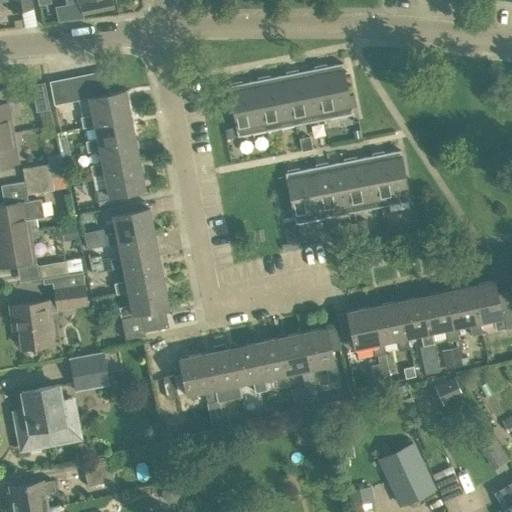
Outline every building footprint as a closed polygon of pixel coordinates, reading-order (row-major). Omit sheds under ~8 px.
[(9,0),(12,13),(34,8),(32,0),(9,0)] [(82,13),(82,14),(113,8),(111,0),(80,0),(81,1),(79,2),(82,13)] [(314,69),(324,118),(352,112),(342,63),(314,69)] [(295,124),(324,118),(314,69),(285,74),(295,124)] [(98,96),(110,93),(105,70),(94,73),(98,96)] [(87,98),(89,98),(98,96),(94,73),(83,75),(87,98)] [(267,129),(295,124),(285,74),(257,80),(267,129)] [(77,100),(87,98),(83,75),(72,77),(77,100)] [(66,102),(77,100),(72,77),(61,79),(66,102)] [(54,105),(66,102),(61,79),(49,81),(54,105)] [(238,135),(267,129),(257,80),(228,86),(238,135)] [(36,112),(50,109),(45,82),(31,84),(36,112)] [(0,135),(12,133),(7,103),(8,103),(6,89),(0,90),(0,135)] [(94,122),(130,115),(125,90),(110,93),(98,96),(89,98),(92,114),(80,116),(82,128),(94,126),(94,122)] [(99,146),(135,139),(130,115),(94,122),(94,126),(97,139),(85,141),(87,152),(99,150),(99,146)] [(12,133),(0,135),(0,164),(17,162),(12,133)] [(104,171),(140,164),(135,139),(99,146),(99,150),(102,163),(90,165),(92,176),(104,174),(104,171)] [(68,145),(59,148),(60,154),(61,157),(71,154),(68,145)] [(371,156),(381,205),(410,199),(400,150),(371,156)] [(24,181),(65,175),(61,157),(60,154),(47,156),(49,164),(22,168),(24,181)] [(352,211),(381,205),(371,156),(342,161),(352,211)] [(324,216),(352,211),(342,161),(314,167),(324,216)] [(104,171),(104,174),(107,188),(95,190),(99,207),(109,205),(107,198),(109,198),(109,196),(145,188),(140,164),(104,171)] [(295,222),(324,216),(314,167),(285,173),(295,222)] [(65,175),(24,181),(27,195),(68,187),(65,175)] [(0,235),(38,230),(36,218),(44,217),(41,198),(23,202),(0,205),(0,235)] [(118,240),(154,232),(149,208),(113,215),(116,232),(104,234),(106,246),(118,244),(118,240)] [(365,219),(357,221),(359,233),(368,231),(365,219)] [(38,230),(0,235),(0,266),(33,261),(30,238),(39,237),(38,230)] [(122,264),(159,257),(154,232),(118,240),(118,244),(121,257),(109,259),(111,270),(123,268),(122,264)] [(333,273),(330,250),(320,252),(323,274),(333,273)] [(127,288),(163,281),(159,257),(122,264),(123,268),(126,280),(114,283),(116,295),(128,292),(127,288)] [(52,277),(68,274),(66,261),(39,265),(41,279),(52,277)] [(47,301),(10,306),(12,321),(19,320),(22,348),(26,347),(27,351),(40,349),(40,345),(53,344),(49,313),(57,312),(57,309),(87,306),(83,272),(68,274),(52,277),(53,288),(54,300),(47,301)] [(477,322),(480,321),(493,318),(496,331),(511,327),(511,304),(509,291),(497,294),(494,280),(469,286),(477,322)] [(168,306),(163,281),(127,288),(128,292),(131,305),(132,313),(164,307),(168,306)] [(482,333),(480,321),(477,322),(469,286),(445,291),(452,327),(455,326),(469,323),(472,335),(482,333)] [(458,339),(455,326),(452,327),(445,291),(420,296),(428,332),(431,331),(444,328),(447,341),(458,339)] [(434,344),(431,331),(428,332),(420,296),(396,301),(404,337),(407,336),(420,334),(422,346),(434,344)] [(409,349),(407,336),(404,337),(396,301),(372,306),(379,342),(383,341),(396,339),(399,351),(409,349)] [(132,313),(131,305),(119,308),(125,339),(145,335),(144,332),(168,327),(164,307),(132,313)] [(385,354),(383,341),(379,342),(372,306),(347,312),(355,347),(372,344),(374,356),(385,354)] [(309,368),(312,368),(325,365),(328,377),(339,375),(336,360),(333,360),(326,327),(301,333),(309,368)] [(318,394),(312,368),(309,368),(301,333),(277,338),(284,373),(288,373),(301,370),(306,396),(318,394)] [(290,385),(288,373),(284,373),(277,338),(253,343),(260,379),(264,378),(277,375),(279,387),(290,385)] [(267,390),(264,378),(260,379),(253,343),(228,348),(236,384),(239,383),(252,380),(255,393),(267,390)] [(242,395),(239,383),(236,384),(228,348),(204,353),(212,389),(215,388),(228,385),(230,398),(242,395)] [(453,366),(466,365),(464,349),(451,350),(453,366)] [(217,400),(215,388),(212,389),(204,353),(179,358),(187,394),(204,391),(206,403),(217,400)] [(107,383),(101,354),(70,360),(76,388),(76,385),(106,380),(106,383),(107,383)] [(429,359),(424,367),(425,374),(439,371),(436,357),(429,359)] [(412,366),(403,368),(405,378),(415,376),(412,366)] [(174,376),(163,378),(164,382),(167,398),(177,396),(174,377),(174,376)] [(443,405),(463,395),(454,376),(434,385),(443,405)] [(60,399),(57,385),(21,392),(23,403),(24,403),(25,409),(14,412),(21,449),(29,447),(29,450),(40,448),(40,445),(79,437),(72,397),(60,399)] [(222,414),(209,417),(212,429),(229,425),(226,413),(222,414)] [(509,433),(511,430),(511,414),(502,421),(509,433)] [(319,424),(295,428),(299,446),(323,442),(319,424)] [(191,447),(221,441),(219,430),(189,436),(191,447)] [(497,431),(486,436),(498,467),(510,462),(497,431)] [(399,507),(437,489),(414,441),(377,459),(399,507)] [(88,487),(114,480),(108,456),(82,462),(88,487)] [(444,501),(463,493),(455,473),(436,481),(444,501)] [(13,511),(18,511),(47,507),(44,492),(55,490),(53,480),(42,481),(9,486),(13,511)] [(511,511),(511,481),(494,493),(503,508),(506,511),(511,511)] [(371,486),(348,491),(350,501),(373,496),(371,486)] [(351,511),(376,511),(373,496),(350,501),(351,511)]
